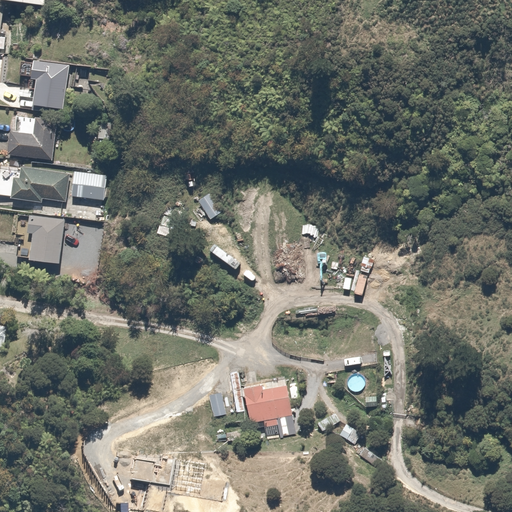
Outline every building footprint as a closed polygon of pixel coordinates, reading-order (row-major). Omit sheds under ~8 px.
[(39,65),(35,105),(68,108),(71,68),(39,65)] [(57,121),(20,117),(19,132),(12,132),(9,154),(53,159),(57,121)] [(0,170),(0,194),(13,195),(13,199),(44,203),(45,199),(68,201),(71,173),(0,166),(0,170)] [(104,176),(75,172),(72,198),(101,201),(104,176)] [(212,193),(199,201),(211,219),(224,210),(212,193)] [(100,204),(63,202),(62,216),(99,218),(100,204)] [(188,210),(168,204),(158,234),(177,241),(188,210)] [(19,257),(31,258),(31,260),(60,263),(65,219),(18,215),(16,235),(21,235),(19,257)] [(225,247),(203,234),(199,242),(207,247),(206,262),(216,263),(217,252),(221,255),(225,247)] [(377,255),(366,252),(361,270),(372,273),(377,255)] [(147,369),(147,378),(188,379),(189,370),(147,369)] [(392,407),(392,385),(382,385),(382,407),(392,407)] [(290,386),(247,391),(250,421),(267,419),(266,438),(279,438),(279,418),(294,416),(290,386)] [(188,397),(169,396),(167,413),(187,414),(188,397)] [(379,396),(367,397),(367,406),(380,406),(379,396)] [(319,421),(323,430),(342,421),(338,413),(319,421)] [(302,424),(295,416),(280,428),(287,436),(302,424)] [(363,434),(348,423),(340,435),(355,445),(363,434)]
